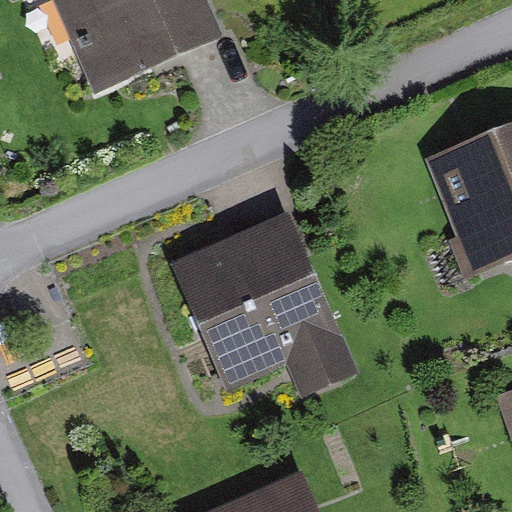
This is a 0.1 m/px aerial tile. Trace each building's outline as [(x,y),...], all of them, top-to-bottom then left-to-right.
[(34,0),(56,76),(83,68),(62,0),(34,0)] [(76,0),(87,24),(78,32),(99,78),(218,25),(206,0),(76,0)] [(511,132),(427,165),(472,283),(511,268),(511,132)] [(172,271),(228,397),(287,370),(302,404),(360,379),(289,220),(172,271)] [(225,511),(317,511),(303,478),(225,511)]
